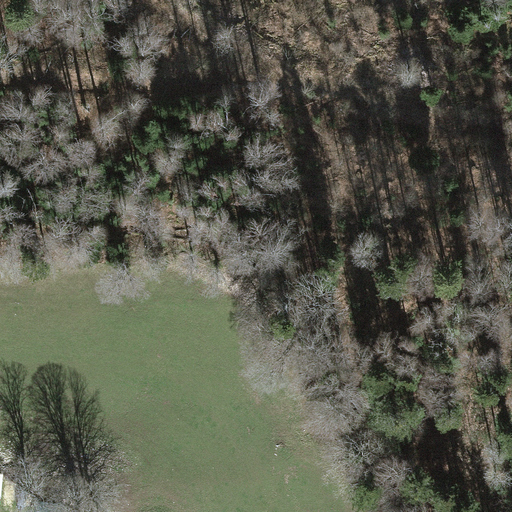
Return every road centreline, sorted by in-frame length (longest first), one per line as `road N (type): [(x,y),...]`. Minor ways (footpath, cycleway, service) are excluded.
road 1 (track): [(163,0),(256,62),(511,129)]
road 2 (track): [(0,76),(174,80),(276,67)]
